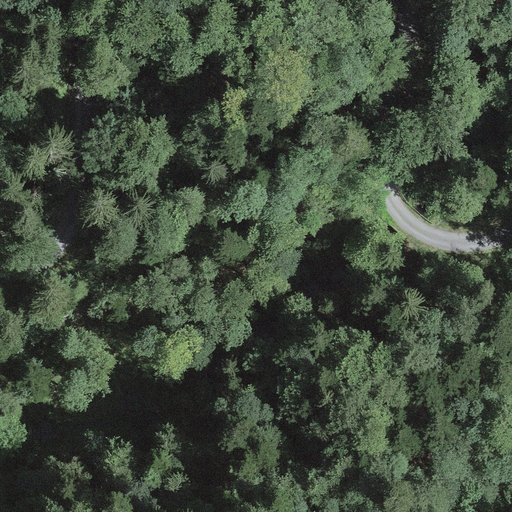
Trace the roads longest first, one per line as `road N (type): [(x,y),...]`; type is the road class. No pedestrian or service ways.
road 1 (track): [(511,234),(447,243),(423,237),(384,190),(380,128),(413,0)]
road 2 (track): [(88,0),(67,222),(39,262),(0,271)]
